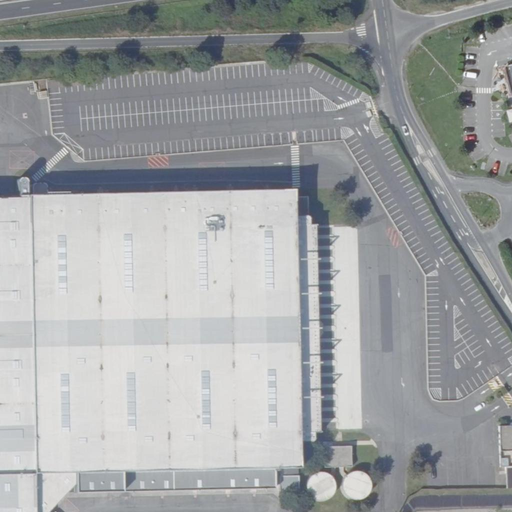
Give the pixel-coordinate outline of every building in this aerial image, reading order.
[(287,186),(133,189),(25,190),(25,191),(28,477),(0,477),(0,511),(26,511),(37,511),(59,490),(269,486),(269,466),(273,466),(274,488),(294,489),(293,440),(291,325),(288,213),(287,195),(287,194),(287,186)] [(11,190),(0,190),(0,212),(11,212),(11,190)] [(0,477),(28,477),(25,191),(25,190),(11,190),(11,212),(0,212),(0,477)] [(287,194),(287,195),(288,213),(291,325),(293,440),(308,440),(308,431),(314,431),(309,221),(302,221),(302,194),(287,194)] [(511,449),(511,424),(494,425),(496,450),(511,449)] [(347,465),(346,443),(319,444),(319,465),(347,465)] [(506,465),(506,457),(496,457),(496,465),(506,465)] [(356,469),(350,468),(346,469),(340,472),(336,477),(335,483),(336,489),(339,494),(345,497),(350,499),(356,498),(361,494),(364,489),(365,483),(364,478),(362,473),(356,469)] [(325,473),(319,470),(314,469),(309,470),(303,473),(300,478),(298,484),(300,490),(304,496),(308,498),(313,500),(320,499),(325,495),(328,490),(330,484),(328,478),(325,473)] [(505,507),(505,511),(511,511),(511,493),(482,494),(482,507),(505,507)]
